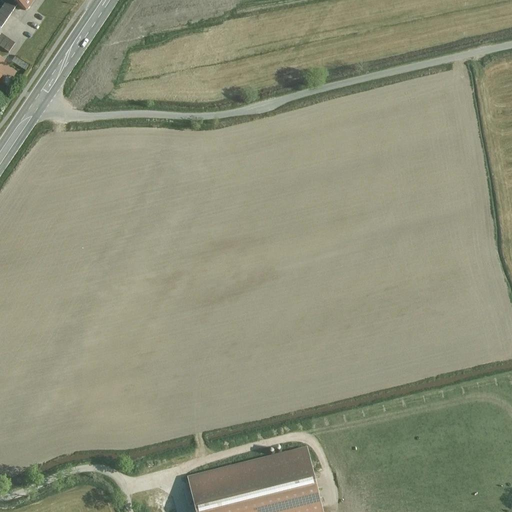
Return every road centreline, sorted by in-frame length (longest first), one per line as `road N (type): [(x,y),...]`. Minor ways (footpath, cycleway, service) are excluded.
road 1 (residential): [(41,99),(75,118),(209,116),(511,48)]
road 2 (unclassified): [(0,495),(104,467),(125,485),(131,511)]
